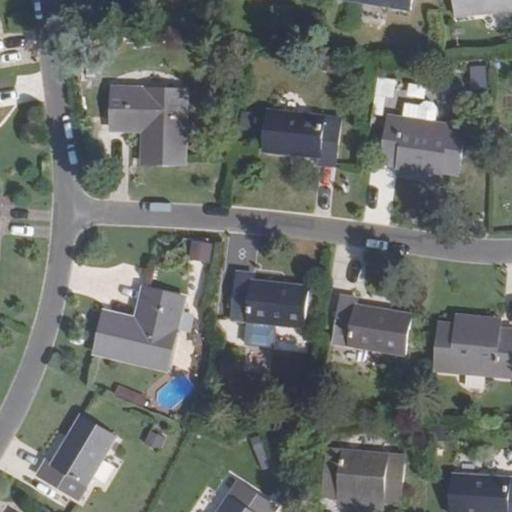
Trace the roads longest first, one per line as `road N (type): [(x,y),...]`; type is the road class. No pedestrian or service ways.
road 1 (residential): [(61,221),(511,253)]
road 2 (residential): [(42,0),(61,221)]
road 3 (residential): [(61,221),(50,317),(0,426)]
